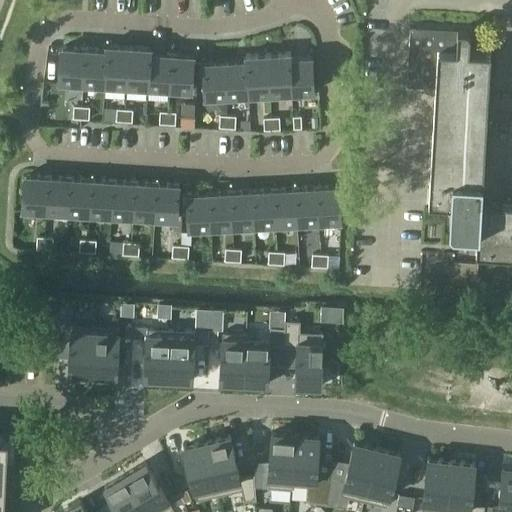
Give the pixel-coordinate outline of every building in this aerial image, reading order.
[(487,97),(490,51),(469,50),(470,32),(466,29),(458,28),(409,25),(406,84),(435,85),(434,97),(429,202),(450,204),(449,229),(453,233),(465,234),(469,234),(469,240),(471,241),(475,246),(477,246),(477,255),(511,257),(511,204),(502,204),(491,203),(492,194),(482,194),(483,182),(487,97)] [(105,85),(108,44),(107,44),(106,49),(86,48),(84,83),(105,85)] [(127,86),(129,45),(108,44),(105,85),(127,86)] [(148,88),(151,47),(129,45),(127,86),(148,88)] [(84,83),(86,48),(63,46),(61,82),(84,83)] [(170,89),(172,53),(152,52),(152,47),(151,47),(148,88),(170,89)] [(292,93),(290,52),(268,53),(271,94),(292,93)] [(291,52),(290,52),(292,93),(315,91),(313,55),(291,57),(291,52)] [(195,54),(172,53),(170,89),(192,90),(195,54)] [(247,54),(249,95),(271,94),(268,53),(247,54)] [(249,95),(247,54),(246,54),(246,59),(225,60),(227,96),(249,95)] [(227,96),(225,60),(203,61),(205,97),(227,96)] [(181,126),(195,127),(196,103),(183,102),(181,126)] [(81,118),(82,106),(74,105),(73,117),(81,118)] [(89,118),(90,106),(82,106),(81,118),(89,118)] [(124,120),(125,108),(117,108),(116,120),(124,120)] [(132,121),(133,109),(125,108),(124,120),(132,121)] [(168,123),(168,111),(160,110),(160,123),(168,123)] [(176,124),(176,111),(168,111),(168,123),(176,124)] [(228,127),(228,115),(220,114),(220,126),(228,127)] [(236,127),(236,115),(228,115),(228,127),(236,127)] [(301,115),(293,116),(294,127),(302,127),(301,115)] [(280,128),(280,116),(272,117),(272,129),(280,128)] [(272,129),(272,117),(264,117),(264,129),(272,129)] [(47,211),(49,175),(27,174),(25,210),(47,211)] [(69,212),(71,176),(49,175),(47,211),(69,212)] [(93,178),(71,176),(69,212),(90,214),(93,178)] [(112,215),(114,179),(93,178),(90,214),(112,215)] [(133,216),(136,180),(114,179),(112,215),(133,216)] [(155,218),(157,182),(136,180),(133,216),(155,218)] [(180,183),(157,182),(155,218),(178,219),(180,183)] [(340,184),(317,186),(319,222),(342,220),(340,184)] [(317,186),(295,187),(297,223),(319,222),(317,186)] [(297,223),(295,187),(274,188),(276,224),(297,223)] [(276,224),(274,188),(252,189),(254,225),(276,224)] [(254,225),(252,189),(231,190),(233,226),(254,225)] [(233,226),(231,190),(209,192),(211,228),(233,226)] [(211,228),(209,192),(187,193),(189,229),(211,228)] [(45,248),(46,236),(38,236),(37,248),(45,248)] [(53,249),(54,237),(46,236),(45,248),(53,249)] [(88,251),(89,239),(81,238),(80,250),(88,251)] [(96,251),(97,239),(89,239),(88,251),(96,251)] [(131,254),(132,242),(124,241),(123,253),(131,254)] [(139,254),(140,242),(132,242),(131,254),(139,254)] [(180,257),(181,245),(173,244),(172,256),(180,257)] [(188,257),(189,245),(181,245),(180,257),(188,257)] [(233,260),(234,248),(226,247),(225,259),(233,260)] [(241,260),(242,248),(234,248),(233,260),(241,260)] [(276,263),(277,251),(269,250),(268,262),(276,263)] [(285,263),(285,251),(277,251),(276,263),(285,263)] [(320,265),(321,253),(313,253),(312,265),(320,265)] [(328,266),(329,254),(321,253),(320,265),(328,266)] [(477,282),(478,262),(454,261),(452,280),(477,282)] [(343,306),(322,305),(322,318),(342,319),(343,306)] [(272,310),(270,338),(270,343),(284,344),(285,318),(286,310),(272,310)] [(285,318),(284,344),(298,345),(299,330),(300,330),(300,319),(285,318)] [(58,320),(57,332),(65,332),(66,320),(58,320)] [(72,324),(69,374),(95,375),(96,325),(72,324)] [(125,324),(125,336),(133,336),(133,324),(125,324)] [(133,324),(133,336),(141,336),(141,324),(133,324)] [(96,325),(95,375),(117,376),(119,326),(96,325)] [(148,327),(146,379),(168,380),(171,328),(148,327)] [(201,327),(200,339),(208,340),(209,328),(201,327)] [(171,328),(168,380),(193,380),(195,330),(171,328)] [(209,328),(208,340),(217,340),(217,328),(209,328)] [(298,345),(296,385),(320,386),(323,331),(300,330),(299,330),(298,345)] [(223,331),(219,380),(244,382),(247,337),(247,332),(223,331)] [(247,337),(244,382),(267,384),(270,343),(270,338),(247,337)] [(271,432),(268,486),(292,488),(292,483),(296,434),(271,432)] [(0,433),(0,511),(5,511),(6,496),(0,496),(2,468),(7,468),(8,434),(0,433)] [(296,434),(292,483),(307,484),(315,485),(316,475),(319,436),(296,434)] [(231,435),(208,440),(220,494),(242,488),(243,488),(240,474),(231,435)] [(208,440),(184,445),(197,499),(220,494),(208,440)] [(354,441),(344,480),(341,494),(350,496),(365,499),(377,447),(354,441)] [(377,447),(365,499),(387,506),(400,453),(377,447)] [(428,456),(422,511),(427,511),(445,511),(452,459),(428,456)] [(452,459),(445,511),(469,511),(471,503),(475,462),(452,459)] [(147,461),(125,473),(149,511),(167,511),(174,508),(147,461)] [(511,511),(511,465),(503,465),(497,511),(511,511)] [(262,472),(254,473),(255,485),(263,484),(262,472)] [(149,511),(125,473),(105,485),(120,511),(149,511)] [(254,473),(240,474),(243,488),(242,488),(244,499),(256,498),(255,485),(254,473)] [(315,485),(307,484),(306,499),(327,503),(330,478),(316,475),(315,485)] [(330,478),(327,503),(348,506),(350,496),(341,494),(344,480),(330,478)] [(188,488),(180,490),(185,501),(192,498),(188,488)] [(180,490),(173,493),(177,505),(185,501),(180,490)] [(400,493),(397,505),(405,506),(407,494),(400,493)] [(407,494),(405,506),(413,507),(415,496),(407,494)] [(88,511),(81,499),(60,511),(88,511)] [(469,511),(483,511),(485,504),(471,503),(469,511)]
